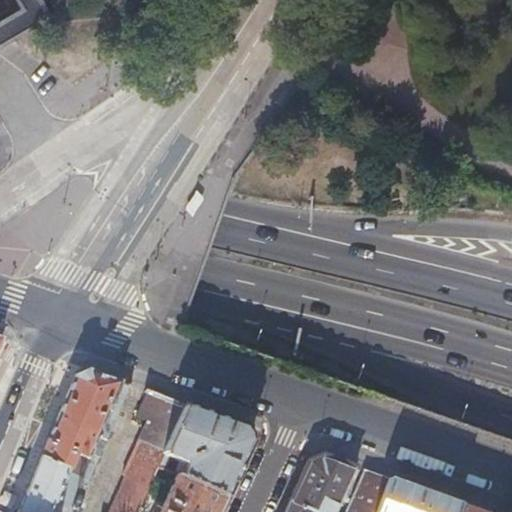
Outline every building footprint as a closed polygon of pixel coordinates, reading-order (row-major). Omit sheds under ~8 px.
[(0,47),(7,43),(12,40),(48,19),(40,2),(44,0),(14,0),(21,11),(0,23),(0,47)] [(17,511),(66,511),(79,484),(85,486),(129,386),(88,371),(73,377),(60,408),(25,494),(17,511)] [(185,406),(147,392),(131,432),(140,436),(145,438),(137,457),(132,454),(116,490),(119,491),(109,511),(136,511),(139,508),(145,494),(148,488),(158,467),(163,454),(185,406)] [(245,427),(185,406),(163,454),(183,463),(186,469),(184,474),(178,472),(176,475),(224,498),(238,468),(250,442),(245,427)] [(145,438),(140,436),(132,454),(137,457),(145,438)] [(308,462),(290,502),(312,511),(335,511),(346,490),(356,467),(322,455),(308,462)] [(377,511),(389,480),(364,470),(344,511),(377,511)] [(217,511),(224,498),(176,475),(173,481),(170,480),(168,485),(171,486),(159,511),(217,511)] [(458,511),(461,505),(411,487),(389,480),(377,511),(458,511)] [(157,492),(148,488),(145,494),(154,498),(157,492)] [(154,498),(145,494),(139,508),(146,511),(148,511),(155,499),(154,498)] [(312,511),(290,502),(287,507),(284,511),(312,511)]
